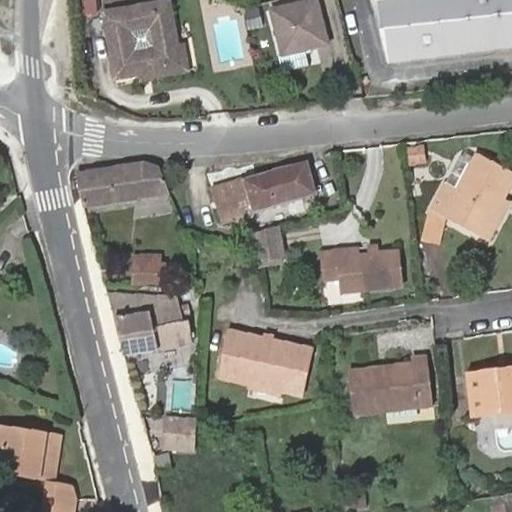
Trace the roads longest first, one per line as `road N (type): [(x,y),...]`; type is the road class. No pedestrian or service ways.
road 1 (residential): [(511,107),(195,142),(129,141),(36,122)]
road 2 (tertiary): [(128,511),(36,122)]
road 3 (tertiary): [(36,122),(30,0)]
